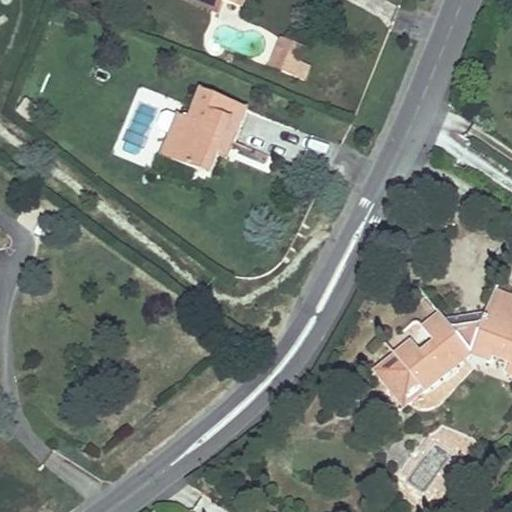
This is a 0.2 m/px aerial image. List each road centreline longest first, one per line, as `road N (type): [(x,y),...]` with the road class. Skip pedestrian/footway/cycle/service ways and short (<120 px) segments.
road 1 (residential): [(104,511),(222,422),(281,364),(332,293),(458,0)]
road 2 (unknown): [(402,137),(511,212)]
road 3 (unknown): [(511,174),(423,85)]
